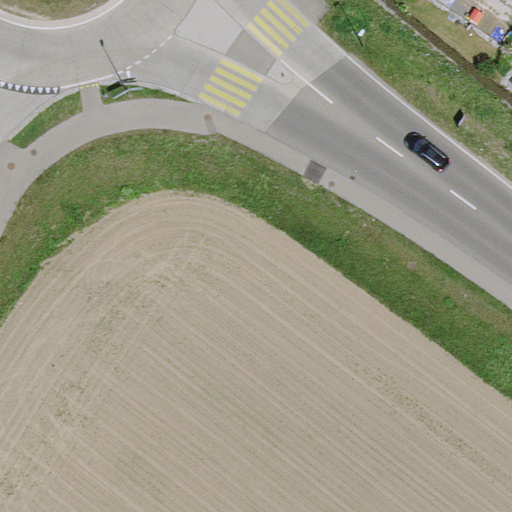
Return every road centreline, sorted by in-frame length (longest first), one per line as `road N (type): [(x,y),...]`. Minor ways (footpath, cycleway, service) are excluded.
road 1 (secondary): [(186,0),(511,232)]
road 2 (secondary): [(0,43),(53,54),(88,49),(120,36),(162,0)]
